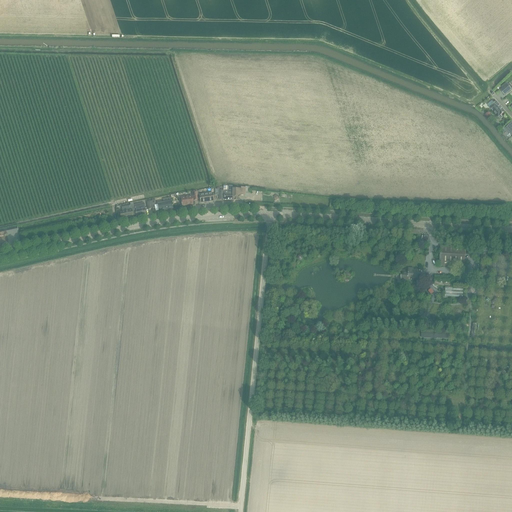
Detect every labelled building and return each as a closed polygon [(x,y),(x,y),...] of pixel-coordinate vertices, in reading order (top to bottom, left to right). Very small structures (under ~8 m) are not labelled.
[(504,95),(508,92),(511,89),(507,84),(500,90),(504,95)] [(487,105),(498,117),(505,112),(496,102),(494,103),(492,101),(487,105)] [(224,195),(224,200),(232,200),(232,189),(232,186),(229,186),(228,191),(224,191),(224,195)] [(232,189),(232,200),(239,200),(239,198),(239,197),(239,195),(240,195),(245,195),(245,192),(249,193),(249,187),(245,187),(245,188),(241,188),(241,190),(235,190),(235,189),(232,189)] [(222,200),(222,195),(223,191),(219,191),(219,189),(213,189),(213,192),(215,192),(215,195),(219,195),(219,200),(222,200)] [(213,201),(213,196),(212,194),(203,195),(203,197),(200,197),(200,202),(213,201)] [(193,204),(192,196),(181,198),(181,203),(181,204),(182,204),(182,206),(193,204)] [(159,211),(173,208),(171,199),(164,200),(165,202),(157,204),(159,211)] [(135,211),(136,216),(146,214),(143,203),(134,205),(135,211)] [(464,267),(465,253),(466,248),(440,246),(439,266),(464,267)] [(488,260),(487,272),(494,272),(495,260),(488,260)] [(401,275),(401,280),(403,280),(403,281),(408,281),(408,278),(420,278),(420,276),(420,271),(413,271),(413,269),(408,268),(408,271),(403,271),(403,275),(401,275)] [(463,288),(445,287),(445,297),(463,298),(463,288)] [(421,330),(421,338),(433,338),(434,338),(435,339),(436,339),(437,339),(437,338),(438,338),(449,338),(449,331),(421,330)]
